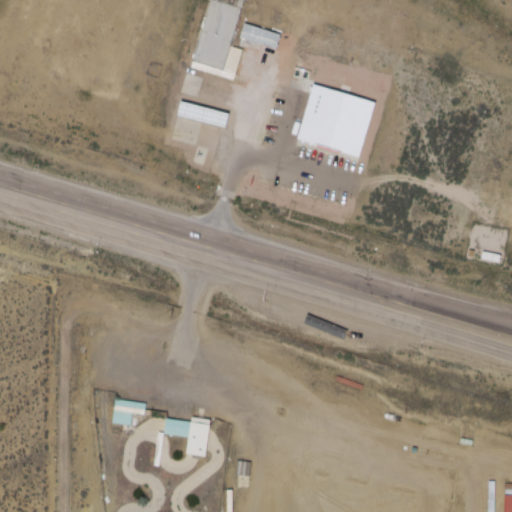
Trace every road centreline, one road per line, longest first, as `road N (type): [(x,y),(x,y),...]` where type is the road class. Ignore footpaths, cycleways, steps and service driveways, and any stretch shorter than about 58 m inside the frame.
road 1 (trunk): [(0,200),(511,353)]
road 2 (trunk): [(414,299),(0,174)]
